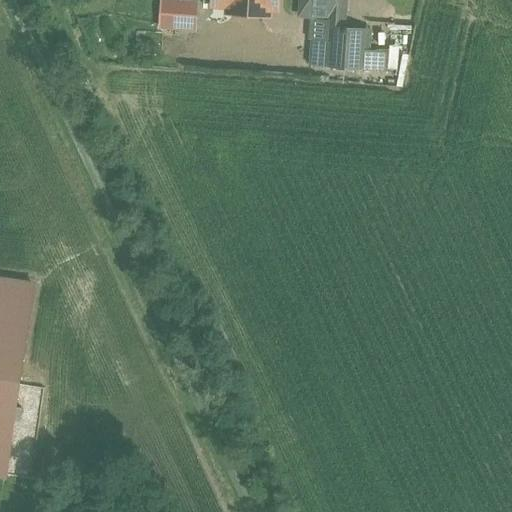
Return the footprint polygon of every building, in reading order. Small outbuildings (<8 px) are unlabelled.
[(213,0),(214,5),(229,6),(229,13),(269,16),(269,9),(278,10),(278,0),(213,0)] [(345,0),(302,0),(301,16),(323,18),(324,12),(331,13),(330,18),(344,19),(345,0)] [(192,6),(180,5),(179,27),(192,27),(192,6)] [(344,19),(330,18),(327,67),(364,70),(367,30),(343,28),(344,19)] [(392,24),(381,23),(378,73),(388,72),(392,24)] [(33,286),(0,281),(0,475),(5,476),(33,286)]
